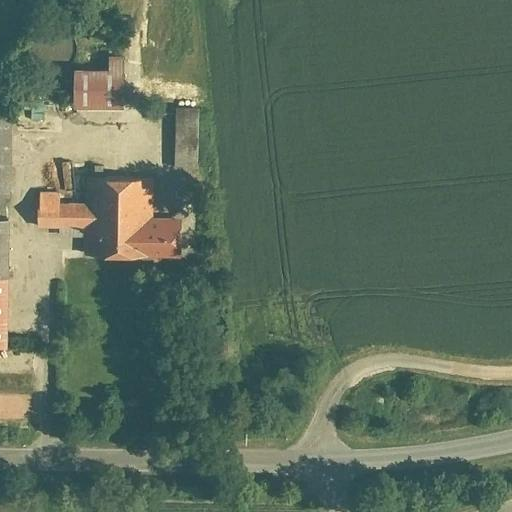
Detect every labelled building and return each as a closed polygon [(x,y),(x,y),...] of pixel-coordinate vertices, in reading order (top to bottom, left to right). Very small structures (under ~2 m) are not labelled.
[(122,57),(77,60),(79,114),(125,112),(122,57)] [(186,131),(199,131),(199,112),(181,111),(180,147),(185,147),(186,131)] [(0,115),(0,196),(11,197),(12,115),(0,115)] [(84,181),(86,259),(156,257),(154,179),(84,181)] [(0,220),(0,334),(12,335),(11,221),(0,220)]
